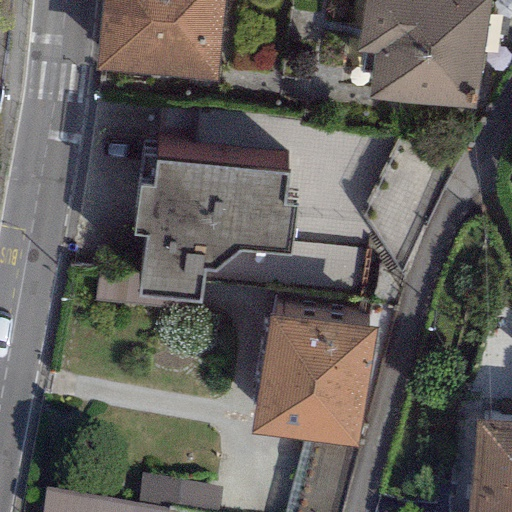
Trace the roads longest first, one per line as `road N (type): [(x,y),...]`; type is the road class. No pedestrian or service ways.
road 1 (unclassified): [(359,511),(426,273),(511,120)]
road 2 (tertiary): [(53,0),(49,79),(0,380)]
